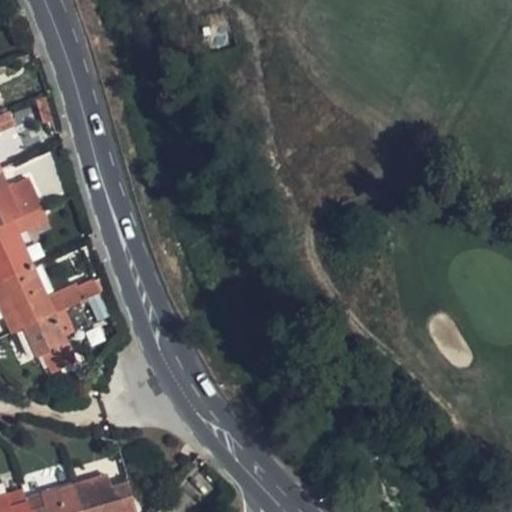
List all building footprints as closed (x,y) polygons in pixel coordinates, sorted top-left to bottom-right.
[(0,134),(15,127),(10,113),(0,116),(0,134)] [(3,170),(0,171),(0,227),(12,222),(25,216),(19,202),(3,170)] [(26,199),(19,202),(25,216),(33,213),(26,199)] [(33,232),(25,216),(12,222),(20,238),(33,232)] [(12,222),(0,227),(0,282),(1,286),(35,270),(20,238),(12,222)] [(48,297),(35,270),(1,286),(15,314),(22,329),(57,314),(48,297)] [(57,314),(64,311),(98,295),(92,281),(74,289),(72,286),(48,297),(57,314)] [(1,286),(0,286),(0,308),(5,319),(15,314),(1,286)] [(57,314),(22,329),(36,359),(69,344),(65,336),(74,333),(64,311),(57,314)] [(108,474),(92,478),(97,493),(112,487),(108,474)] [(92,478),(74,483),(82,511),(136,511),(129,483),(112,487),(97,493),(92,478)] [(82,511),(74,483),(57,488),(62,502),(45,505),(31,509),(31,511),(82,511)] [(62,502),(57,488),(42,492),(45,505),(62,502)] [(0,509),(11,507),(6,494),(0,495),(0,509)] [(0,511),(31,511),(31,509),(28,502),(11,507),(0,509),(0,511)]
